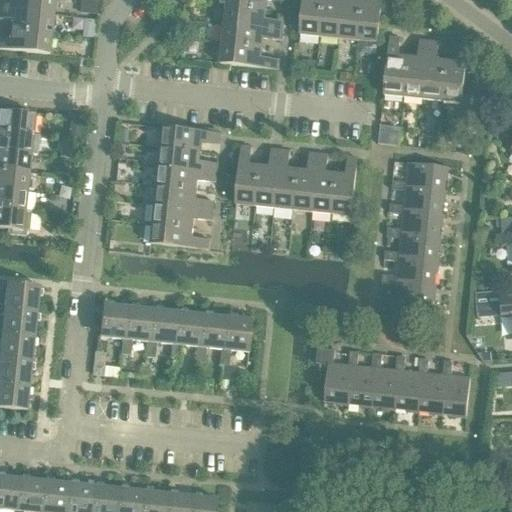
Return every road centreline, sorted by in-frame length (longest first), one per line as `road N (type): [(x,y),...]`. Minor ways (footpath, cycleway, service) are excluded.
road 1 (residential): [(65,432),(102,90)]
road 2 (residential): [(102,90),(375,116)]
road 3 (residential): [(65,432),(269,451)]
